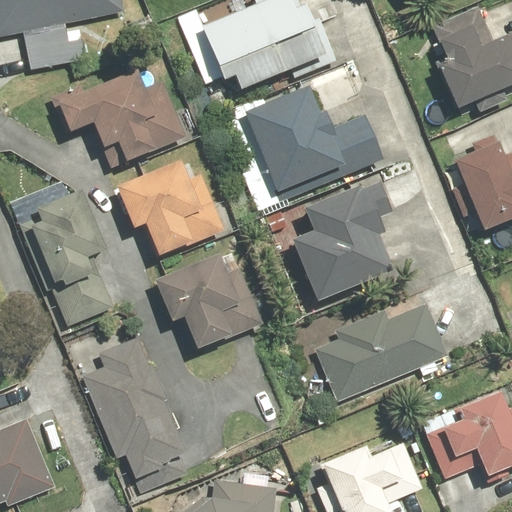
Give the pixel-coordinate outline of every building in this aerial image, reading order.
[(117,0),(0,0),(0,38),(120,14),(117,0)] [(245,0),(249,10),(192,32),(213,85),(223,81),(228,96),(286,73),(289,81),(330,66),(304,0),(245,0)] [(427,69),(446,113),(511,85),(511,61),(511,59),(511,37),(510,33),(488,42),(474,9),(427,28),(432,41),(427,43),(437,65),(427,69)] [(149,64),(48,106),(60,136),(83,127),(94,152),(108,146),(116,166),(181,139),(149,64)] [(300,90),(235,115),(270,205),(377,163),(360,117),(322,132),(315,115),(311,117),(300,90)] [(511,152),(499,158),(490,137),(466,146),(469,154),(444,164),(473,236),(511,219),(511,152)] [(170,164),(108,190),(126,232),(135,228),(149,261),(219,232),(196,177),(179,184),(170,164)] [(303,235),(283,242),(306,305),(384,276),(370,240),(376,238),(370,221),(382,217),(369,183),(294,211),(303,235)] [(97,256),(71,194),(27,213),(30,220),(15,227),(58,330),(109,309),(88,259),(97,256)] [(228,252),(148,283),(178,358),(257,327),(228,252)] [(335,342),(310,352),(331,404),(441,359),(420,307),(385,322),(381,312),(331,333),(335,342)] [(182,479),(131,340),(74,361),(125,500),(182,479)] [(455,420),(420,434),(440,482),(472,469),(477,481),(511,466),(511,401),(510,397),(497,403),(493,394),(451,411),(455,420)] [(21,421),(0,429),(0,504),(1,504),(2,509),(49,490),(21,421)] [(364,448),(312,469),(329,511),(385,511),(382,506),(418,491),(399,445),(368,458),(364,448)] [(269,511),(272,490),(211,482),(208,500),(198,499),(181,511),(269,511)]
